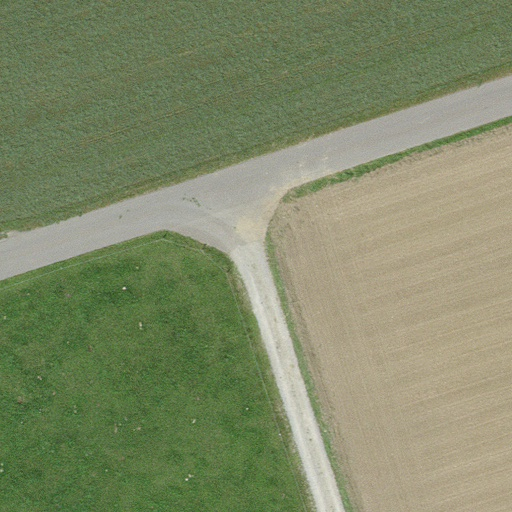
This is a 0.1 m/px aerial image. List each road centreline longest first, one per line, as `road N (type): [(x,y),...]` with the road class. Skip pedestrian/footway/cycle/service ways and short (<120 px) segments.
road 1 (unclassified): [(511,93),(0,253)]
road 2 (track): [(344,511),(239,180)]
